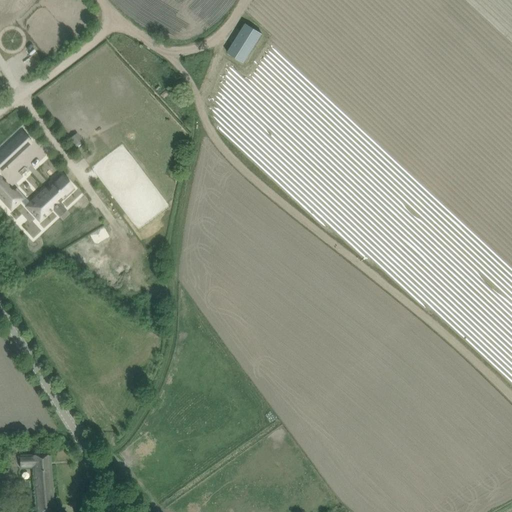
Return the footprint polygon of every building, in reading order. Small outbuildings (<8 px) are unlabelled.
[(246,23),(228,52),(244,63),(262,34),(246,23)] [(22,132),(0,152),(0,171),(32,142),(22,132)] [(30,203),(26,206),(31,211),(40,221),(75,189),(61,174),(30,203)] [(0,197),(11,209),(21,200),(26,206),(30,203),(17,188),(13,191),(0,176),(0,197)] [(50,454),(40,455),(20,457),(21,466),(32,465),(37,511),(54,511),(50,454)]
